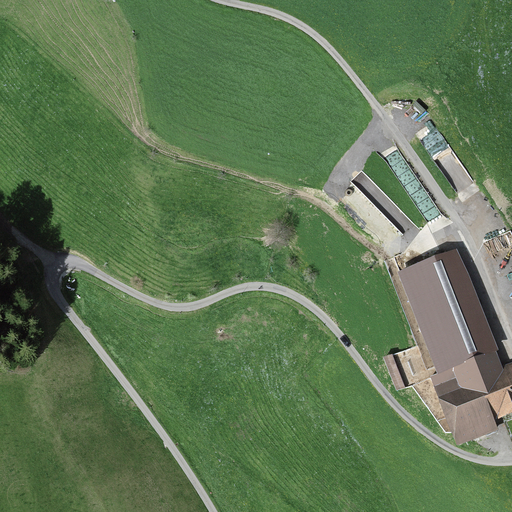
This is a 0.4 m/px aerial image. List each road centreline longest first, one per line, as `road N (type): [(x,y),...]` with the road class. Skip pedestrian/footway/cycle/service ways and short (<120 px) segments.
road 1 (unclassified): [(213,511),(55,292),(52,277),(64,263),(172,307),(248,286),(295,295),(337,331),(418,427),(471,457),(511,461)]
road 2 (unclassified): [(511,335),(464,231),(339,59),(290,18),(222,0)]
